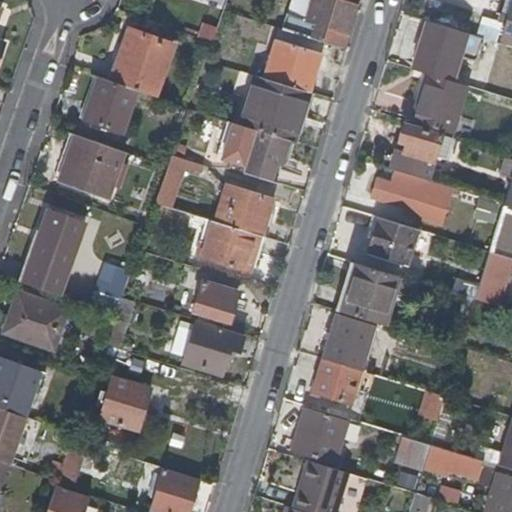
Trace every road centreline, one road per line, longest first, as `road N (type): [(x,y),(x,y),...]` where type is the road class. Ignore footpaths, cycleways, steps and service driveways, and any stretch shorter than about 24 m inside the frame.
road 1 (residential): [(225,511),(381,0)]
road 2 (residential): [(0,194),(67,0)]
